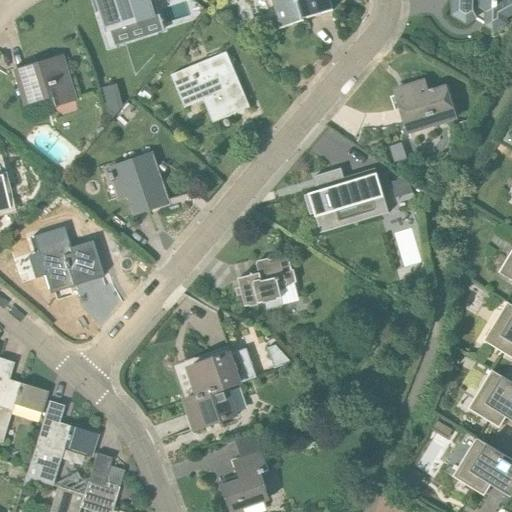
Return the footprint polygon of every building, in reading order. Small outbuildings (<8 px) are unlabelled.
[(96,0),(108,36),(156,21),(149,0),(96,0)] [(271,0),(280,29),(304,22),(304,20),(333,11),(329,0),(271,0)] [(511,0),(453,0),(454,15),(467,24),(475,19),(495,31),(507,24),(507,19),(511,16),(511,0)] [(228,52),(171,76),(185,109),(187,109),(186,107),(204,100),(213,124),(251,108),(228,52)] [(61,57),(13,72),(24,107),(51,98),(54,108),(75,101),(61,57)] [(424,82),(395,90),(406,124),(435,116),(439,127),(457,121),(445,88),(428,93),(424,82)] [(116,85),(102,89),(107,104),(104,105),(111,122),(123,108),(116,85)] [(145,87),(139,93),(148,100),(154,93),(145,87)] [(401,144),(389,148),(395,163),(407,159),(401,144)] [(165,193),(151,153),(106,169),(117,200),(128,195),(135,216),(150,210),(149,208),(169,201),(166,192),(165,193)] [(319,192),(304,196),(310,216),(315,215),(321,234),(343,228),(337,208),(359,201),(363,214),(387,207),(376,169),(344,178),(341,169),(315,177),(319,192)] [(0,211),(9,209),(0,175),(0,211)] [(393,200),(410,194),(406,178),(388,184),(393,200)] [(399,240),(404,267),(420,263),(415,237),(399,240)] [(102,275),(93,240),(84,243),(84,244),(78,246),(77,245),(70,247),(68,241),(58,244),(58,245),(42,250),(49,271),(43,272),(50,293),(73,286),(73,284),(102,275)] [(259,274),(238,279),(245,307),(250,306),(251,308),(259,306),(259,304),(263,303),(264,304),(265,304),(267,310),(283,306),(299,302),(288,256),(256,264),(259,274)] [(511,316),(493,348),(511,359),(511,316)] [(293,363),(277,345),(268,348),(275,369),(293,363)] [(198,397),(242,383),(232,354),(188,369),(198,397)] [(38,392),(8,382),(14,363),(0,358),(0,442),(2,443),(14,406),(42,414),(48,392),(39,389),(38,392)] [(511,383),(501,377),(478,416),(500,429),(507,418),(511,421),(511,383)] [(195,431),(239,415),(230,390),(242,385),(242,383),(198,397),(185,402),(195,431)] [(90,434),(59,425),(64,406),(49,401),(25,478),(52,486),(64,449),(92,457),(99,434),(91,431),(90,434)] [(429,432),(414,464),(432,472),(447,440),(429,432)] [(473,444),(454,476),(488,496),(493,487),(511,498),(511,496),(511,460),(480,441),(477,447),(473,444)] [(230,511),(236,511),(271,500),(261,474),(269,472),(262,452),(233,462),(240,481),(221,487),(230,511)] [(113,511),(112,511),(120,486),(105,481),(112,458),(97,454),(83,495),(80,507),(81,508),(93,511),(113,511)] [(79,511),(81,508),(80,507),(83,495),(57,488),(49,511),(79,511)]
